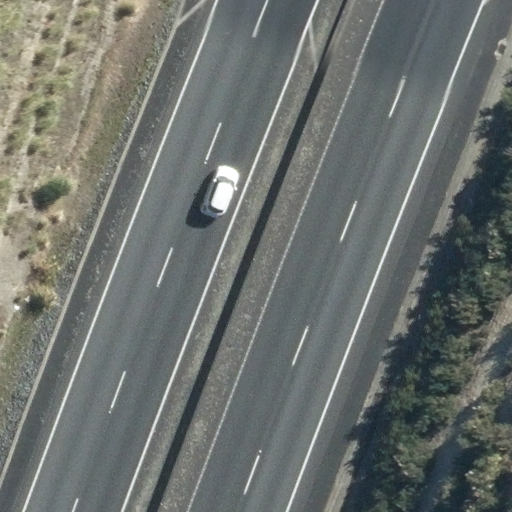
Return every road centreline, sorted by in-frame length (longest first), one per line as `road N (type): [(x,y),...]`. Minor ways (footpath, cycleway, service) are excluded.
road 1 (motorway): [(72,511),(271,0)]
road 2 (motorway): [(438,0),(240,511)]
